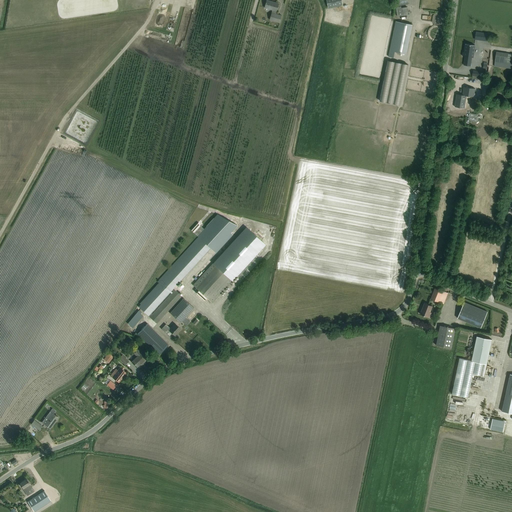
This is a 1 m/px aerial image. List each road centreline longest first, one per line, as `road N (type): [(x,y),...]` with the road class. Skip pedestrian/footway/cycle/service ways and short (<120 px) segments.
road 1 (unclassified): [(0,480),(90,432),(169,366),(392,314),(411,295),(417,272)]
road 2 (unclassified): [(417,272),(455,0)]
